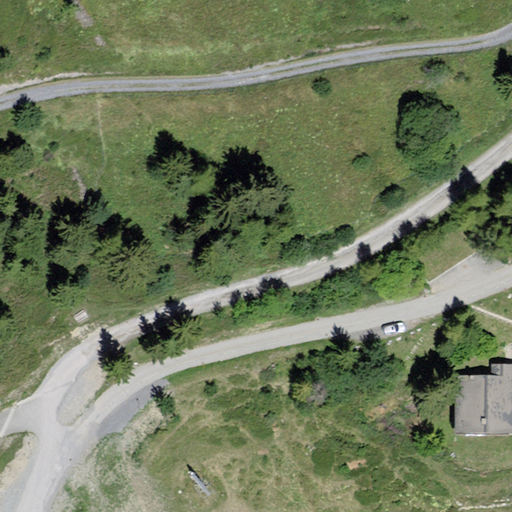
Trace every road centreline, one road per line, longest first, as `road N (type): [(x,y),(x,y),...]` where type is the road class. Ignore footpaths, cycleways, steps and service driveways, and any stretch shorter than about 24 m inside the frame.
road 1 (unclassified): [(511,145),(422,216),(326,264),(159,311),(90,344),(65,373),(48,424)]
road 2 (residential): [(27,497),(93,415),(140,379),(303,331),(438,304),(511,272)]
